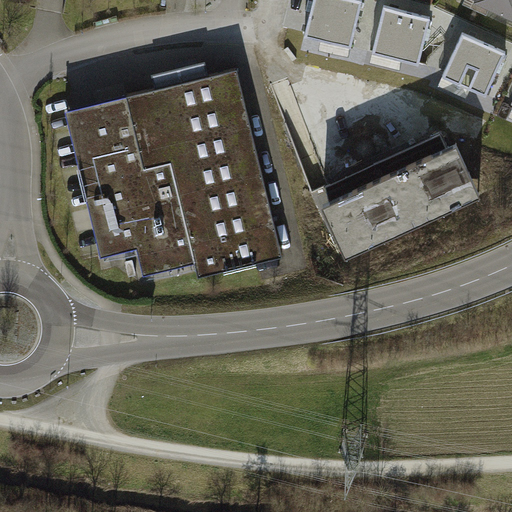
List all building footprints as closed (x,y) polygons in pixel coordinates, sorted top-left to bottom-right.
[(365,0),(305,0),(298,29),(354,43),(365,0)] [(436,4),(416,0),(381,0),(371,47),(425,58),(436,4)] [(511,0),(476,0),(511,17),(511,0)] [(511,48),(511,40),(462,19),(439,70),(492,93),(511,48)] [(236,67),(65,108),(100,254),(136,246),(143,274),(194,260),(198,275),(282,254),(236,67)] [(307,188),(339,254),(475,188),(435,104),(317,161),(325,179),(307,188)]
